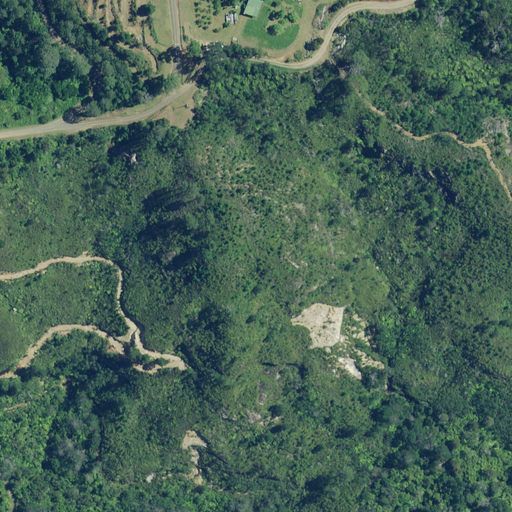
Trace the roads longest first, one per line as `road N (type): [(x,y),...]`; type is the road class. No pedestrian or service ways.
road 1 (track): [(0,406),(74,377),(102,390),(99,473),(131,487),(158,481),(272,491),(317,511)]
road 2 (track): [(0,288),(88,258),(119,266),(122,311),(159,356),(134,360),(106,336),(59,333),(0,380)]
road 3 (unclassified): [(408,0),(346,10),(310,60),(213,60),(148,110),(82,121)]
road 4 (track): [(350,511),(366,480),(448,431)]
